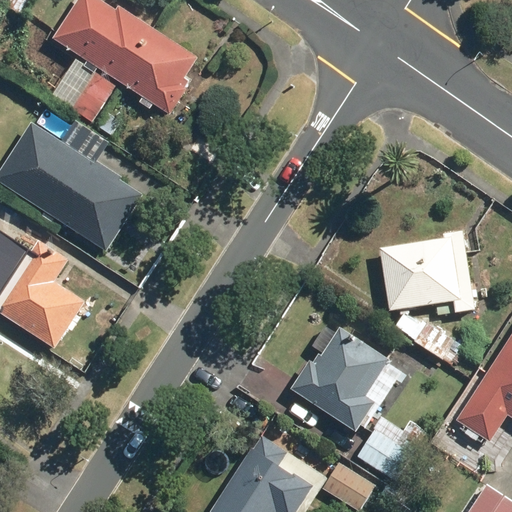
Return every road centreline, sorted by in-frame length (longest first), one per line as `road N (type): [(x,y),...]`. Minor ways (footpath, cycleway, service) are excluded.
road 1 (residential): [(385,43),(78,511)]
road 2 (tertiary): [(385,43),(511,135)]
